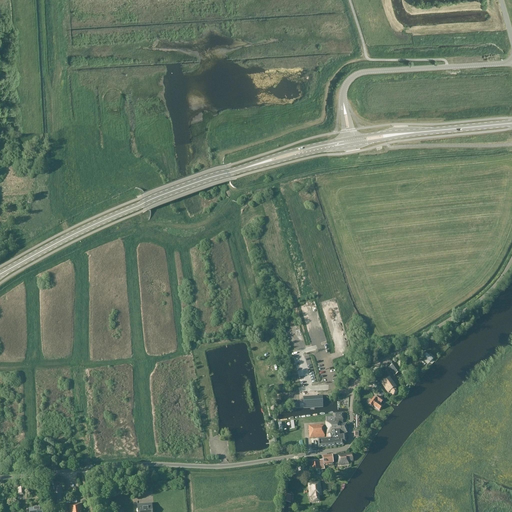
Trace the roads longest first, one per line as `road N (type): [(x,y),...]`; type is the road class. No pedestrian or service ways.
road 1 (tertiary): [(331,450),(224,466),(138,464),(0,477)]
road 2 (tertiary): [(331,450),(348,441),(350,401),(362,376),(479,300),(511,258)]
road 3 (primary): [(0,274),(96,223),(245,168)]
road 4 (tertiary): [(511,62),(362,72),(346,83),(342,101)]
road 5 (track): [(69,236),(58,195),(52,94)]
